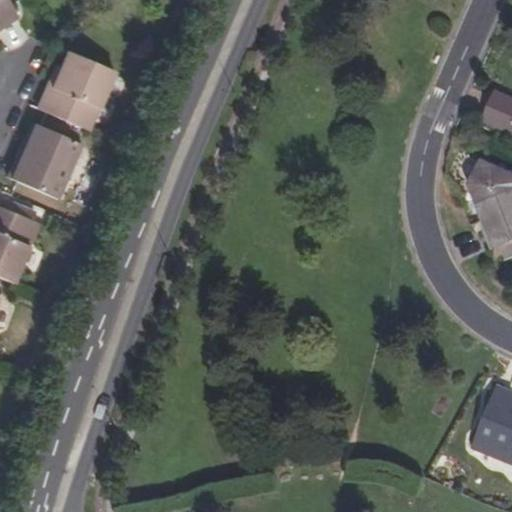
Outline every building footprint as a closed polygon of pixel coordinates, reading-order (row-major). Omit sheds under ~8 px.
[(0,0),(0,27),(16,18),(4,0),(0,0)] [(92,15),(108,5),(104,0),(91,0),(85,3),(92,15)] [(50,90),(46,88),(35,113),(86,134),(112,73),(67,52),(50,90)] [(511,100),(498,95),(486,122),(511,133),(511,100)] [(81,146),(34,126),(21,156),(18,155),(8,178),(57,199),(81,146)] [(511,167),(482,155),(470,180),(484,216),(496,243),(510,238),(511,236),(511,167)] [(0,279),(13,285),(38,224),(33,222),(36,214),(6,201),(2,209),(0,207),(0,279)] [(490,246),(496,243),(484,216),(479,218),(490,246)] [(511,243),(511,242),(510,238),(496,243),(498,249),(511,243)] [(511,397),(501,394),(477,456),(511,470),(511,397)]
